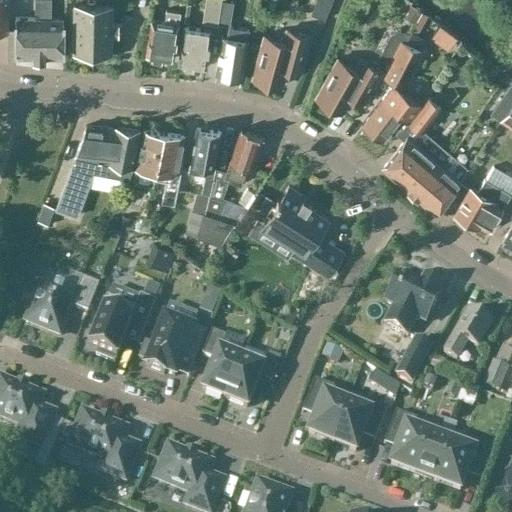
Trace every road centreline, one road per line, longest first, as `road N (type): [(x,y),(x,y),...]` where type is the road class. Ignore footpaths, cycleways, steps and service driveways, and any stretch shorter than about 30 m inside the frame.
road 1 (residential): [(391,206),(287,129),(236,111),(0,87)]
road 2 (residential): [(257,449),(289,375),(391,206)]
road 3 (residential): [(257,449),(0,352)]
road 4 (residential): [(420,511),(257,449)]
road 5 (residential): [(511,290),(391,206)]
